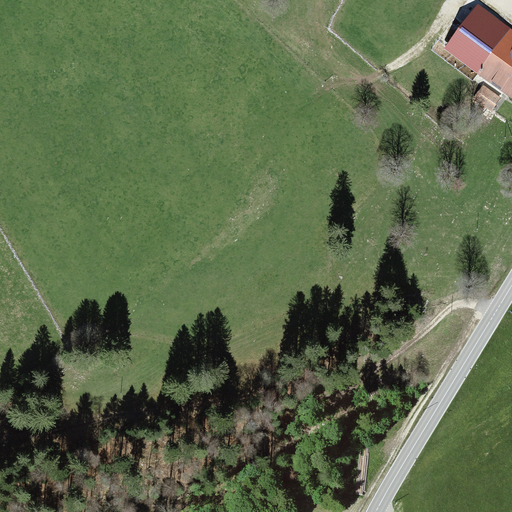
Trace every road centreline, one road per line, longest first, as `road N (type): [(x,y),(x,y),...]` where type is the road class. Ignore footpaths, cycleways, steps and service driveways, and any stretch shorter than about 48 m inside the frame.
road 1 (track): [(494,313),(457,304),(357,381),(322,394),(135,412),(0,439)]
road 2 (primary): [(377,511),(511,285)]
